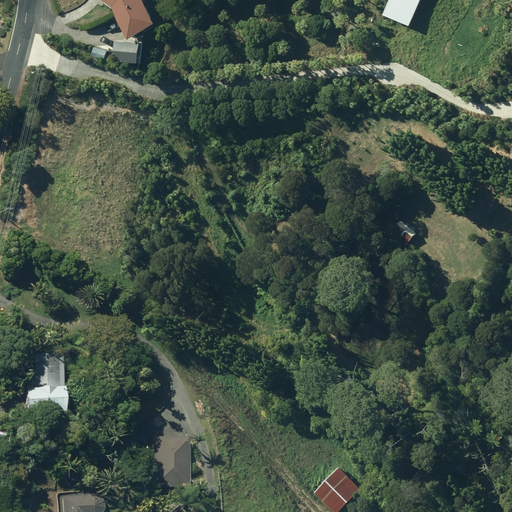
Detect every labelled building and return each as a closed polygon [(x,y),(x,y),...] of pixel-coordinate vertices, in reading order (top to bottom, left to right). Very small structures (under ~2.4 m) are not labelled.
[(100,0),(113,10),(129,40),(154,26),(139,0),(100,0)] [(392,232),(408,245),(416,235),(400,223),(392,232)] [(28,372),(28,413),(63,413),(63,355),(36,355),(36,372),(31,372),(28,372)] [(154,439),(154,486),(189,486),(189,439),(154,439)] [(317,493),(336,511),(341,511),(364,489),(341,467),(317,493)] [(103,511),(105,509),(104,502),(101,498),(95,495),(63,497),(64,511),(103,511)]
